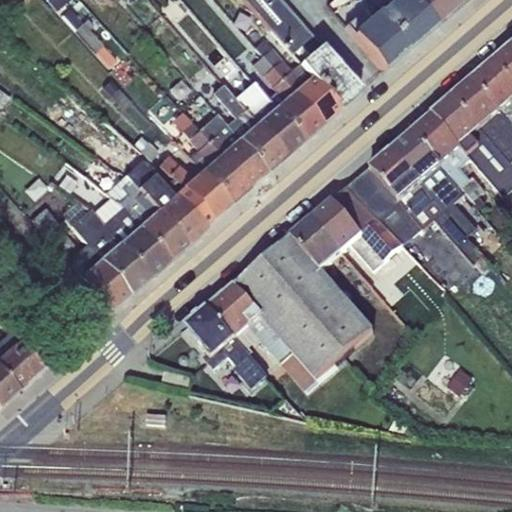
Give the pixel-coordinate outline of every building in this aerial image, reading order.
[(49,0),(47,2),(56,13),(70,0),(49,0)] [(241,0),(299,66),(339,112),(360,94),(278,0),(241,0)] [(409,51),(435,29),(410,0),(385,0),(390,5),(378,15),(409,51)] [(468,0),(410,0),(435,29),(468,0)] [(68,10),(61,16),(108,71),(120,58),(108,44),(103,48),(88,32),(93,28),(87,20),(81,25),(68,10)] [(384,73),(409,51),(378,15),(371,22),(362,12),(345,28),(384,73)] [(260,58),(321,128),(339,112),(299,66),(290,73),(264,43),(255,51),(260,58)] [(511,47),(493,64),(511,86),(511,47)] [(267,102),(303,143),(321,128),(260,58),(251,67),(261,79),(260,79),(275,96),(267,102)] [(511,86),(493,64),(472,83),(511,128),(511,86)] [(111,82),(103,89),(123,112),(131,104),(111,82)] [(511,128),(472,83),(452,100),(511,168),(511,128)] [(233,101),(283,159),(303,143),(267,102),(252,86),(233,101)] [(225,128),(266,175),(283,159),(233,101),(221,87),(211,97),(233,121),(225,128)] [(0,91),(0,113),(10,99),(0,91)] [(511,168),(452,100),(432,118),(471,162),(504,201),(511,194),(511,168)] [(196,135),(247,191),(266,175),(225,128),(216,117),(196,135)] [(432,118),(411,135),(452,182),(478,212),(486,206),(479,199),(485,193),(474,180),(470,183),(460,172),(471,162),(432,118)] [(200,174),(229,207),(247,191),(196,135),(189,127),(181,134),(196,152),(188,160),(200,174)] [(411,135),(391,153),(467,242),(477,233),(441,192),(452,182),(411,135)] [(141,138),(133,146),(141,153),(140,154),(150,163),(158,154),(141,138)] [(391,153),(370,171),(424,233),(435,224),(474,269),(475,268),(483,277),(491,270),(467,242),(391,153)] [(167,158),(157,169),(170,181),(183,193),(210,224),(229,207),(200,174),(192,181),(167,158)] [(125,176),(187,248),(206,232),(172,194),(164,185),(140,163),(125,176)] [(370,171),(346,191),(401,250),(402,249),(424,233),(370,171)] [(109,200),(168,264),(187,248),(125,176),(111,190),(104,196),(109,200)] [(170,181),(164,185),(172,194),(206,232),(210,224),(183,193),(170,181)] [(346,191),(312,222),(342,256),(351,249),(374,275),(401,250),(346,191)] [(92,216),(148,281),(168,264),(109,200),(92,216)] [(42,210),(29,222),(43,238),(58,228),(42,210)] [(70,228),(86,247),(129,298),(148,281),(92,216),(89,212),(70,228)] [(312,222),(291,239),(321,275),(342,256),(312,222)] [(291,239),(235,288),(294,358),(320,388),(340,371),(336,366),(373,335),(321,275),(291,239)] [(86,247),(66,264),(110,314),(129,298),(86,247)] [(294,358),(235,288),(208,311),(245,355),(260,344),(308,398),(320,388),(294,358)] [(208,311),(187,329),(199,343),(199,348),(206,357),(203,360),(215,374),(229,361),(237,370),(234,373),(252,394),(268,381),(245,355),(208,311)] [(10,333),(0,342),(0,374),(17,394),(43,372),(10,333)] [(191,379),(165,373),(162,386),(188,392),(191,379)] [(0,408),(17,394),(0,374),(0,408)] [(166,417),(147,416),(146,426),(165,428),(166,417)]
